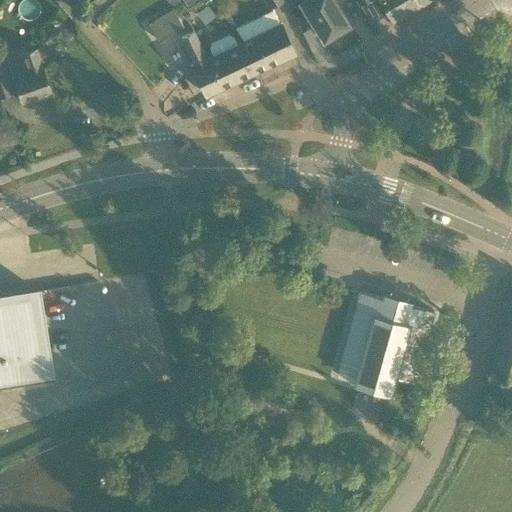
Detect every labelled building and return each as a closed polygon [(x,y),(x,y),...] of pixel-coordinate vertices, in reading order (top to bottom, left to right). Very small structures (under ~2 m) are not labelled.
[(299,0),(305,9),(301,11),(311,27),(314,25),(323,39),(348,23),(334,0),(299,0)] [(381,0),(383,3),(393,20),(419,5),(416,0),(381,0)] [(238,42),(253,73),(295,53),(280,22),(279,22),(272,9),(235,26),(243,39),(238,42)] [(158,40),(175,30),(183,26),(173,10),(148,25),(158,40)] [(223,88),(208,56),(206,57),(193,30),(180,36),(193,63),(192,64),(206,95),(223,88)] [(238,42),(236,43),(233,36),(228,34),(211,42),(209,47),(213,54),(208,56),(223,88),(253,73),(238,42)] [(8,73),(15,91),(12,92),(13,96),(17,98),(20,96),(22,100),(50,90),(36,48),(25,52),(20,54),(22,59),(8,64),(11,72),(8,73)] [(8,73),(5,65),(1,67),(0,64),(0,96),(12,92),(15,91),(8,73)] [(511,286),(489,373),(511,379),(511,286)] [(35,290),(0,295),(0,377),(47,370),(35,290)] [(354,310),(339,361),(358,366),(353,383),(371,388),(390,394),(395,376),(414,382),(433,311),(409,304),(404,322),(378,315),(383,297),(359,291),(354,310)] [(218,356),(213,327),(187,331),(191,356),(200,354),(200,359),(218,356)]
